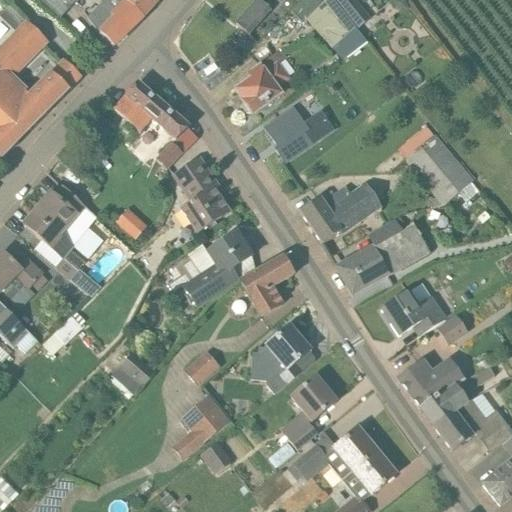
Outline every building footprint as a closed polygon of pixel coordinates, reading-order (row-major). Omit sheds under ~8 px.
[(143,19),(120,0),(95,0),(100,4),(87,18),(99,35),(113,49),(143,19)] [(120,0),(143,19),(159,0),(120,0)] [(271,13),(257,0),(255,0),(234,23),(248,37),(271,13)] [(301,0),(289,13),(301,24),(304,21),(331,50),(342,63),(366,45),(331,0),(301,0)] [(351,0),(331,0),(347,20),(360,11),(351,0)] [(405,0),(396,0),(392,1),(395,9),(399,12),(408,10),(405,0)] [(0,161),(81,80),(76,75),(67,64),(31,101),(10,80),(43,42),(26,25),(1,53),(0,52),(0,161)] [(259,67),(248,76),(251,80),(234,93),(252,117),(281,96),(275,89),(287,80),(277,66),(265,75),(259,67)] [(140,136),(134,143),(145,153),(163,132),(175,142),(156,162),(166,172),(197,141),(187,131),(188,130),(167,111),(137,85),(113,112),(140,136)] [(293,112),(266,130),(279,149),(277,151),(285,163),(331,131),(320,116),(303,127),(293,112)] [(430,210),(444,207),(471,183),(432,137),(403,162),(413,173),(418,169),(427,180),(421,185),(427,192),(420,198),(430,210)] [(228,214),(207,183),(211,180),(199,162),(174,179),(191,205),(181,212),(197,235),(228,214)] [(71,250),(70,249),(95,220),(62,188),(54,199),(50,196),(31,218),(45,230),(37,239),(77,272),(84,263),(69,252),(71,250)] [(377,215),(361,190),(349,198),(343,191),(321,206),(318,201),(299,214),(322,247),(359,221),(362,226),(377,215)] [(127,212),(116,225),(134,241),(146,229),(127,212)] [(386,225),(387,226),(369,236),(376,248),(336,271),(352,297),(387,277),(387,278),(428,255),(412,228),(407,230),(398,218),(386,225)] [(216,268),(183,290),(197,311),(238,283),(231,272),(251,259),(236,235),(207,255),(216,268)] [(0,296),(7,304),(23,287),(28,291),(42,276),(26,261),(18,270),(3,255),(0,257),(0,296)] [(511,256),(503,262),(511,274),(511,256)] [(282,259),(240,283),(261,319),(282,306),(272,289),(294,276),(282,259)] [(381,312),(398,339),(419,325),(425,336),(445,323),(430,299),(417,308),(408,294),(381,312)] [(0,338),(12,350),(15,348),(24,356),(36,344),(9,317),(0,307),(0,338)] [(63,347),(81,329),(70,318),(42,346),(53,356),(63,346),(63,347)] [(447,347),(465,334),(456,321),(438,333),(438,334),(447,347)] [(284,389),(303,373),(296,364),(309,353),(289,328),(266,348),(263,347),(261,349),(258,349),(258,348),(256,348),(256,355),(251,355),(249,382),(264,384),(264,387),(273,398),(284,389)] [(183,374),(197,389),(219,370),(206,354),(183,374)] [(132,398),(153,374),(131,355),(127,359),(111,377),(132,398)] [(478,374),(487,369),(490,367),(485,360),(474,367),(478,374)] [(409,397),(419,410),(436,397),(439,402),(463,384),(463,383),(448,363),(430,376),(422,365),(399,384),(403,381),(413,394),(409,397)] [(419,410),(433,429),(467,405),(470,402),(469,401),(465,404),(460,397),(493,379),(487,369),(478,374),(463,383),(463,384),(439,402),(436,397),(419,410)] [(291,399),(302,413),(311,424),(336,404),(315,379),(291,399)] [(182,463),(202,446),(227,426),(207,401),(182,421),(192,433),(171,450),(182,463)] [(475,436),(482,445),(506,427),(495,412),(484,420),(470,402),(467,405),(433,429),(451,453),(475,436)] [(288,442),(296,452),(315,436),(307,426),(288,442)] [(490,455),(501,447),(511,437),(511,435),(506,427),(482,445),(490,455)] [(322,461),(340,483),(376,454),(357,431),(322,460),(322,461)] [(500,506),(511,496),(511,437),(501,447),(511,460),(511,463),(482,487),(499,508),(501,507),(500,506)] [(198,457),(213,477),(231,464),(217,445),(198,457)] [(291,467),(300,478),(322,461),(322,460),(313,449),(291,467)] [(376,454),(340,483),(358,505),(359,505),(360,504),(370,496),(371,497),(395,477),(376,454)] [(300,478),(291,467),(286,471),(295,482),(300,478)] [(0,480),(0,511),(2,511),(18,497),(0,480)] [(174,503),(168,495),(161,501),(167,508),(174,503)]
